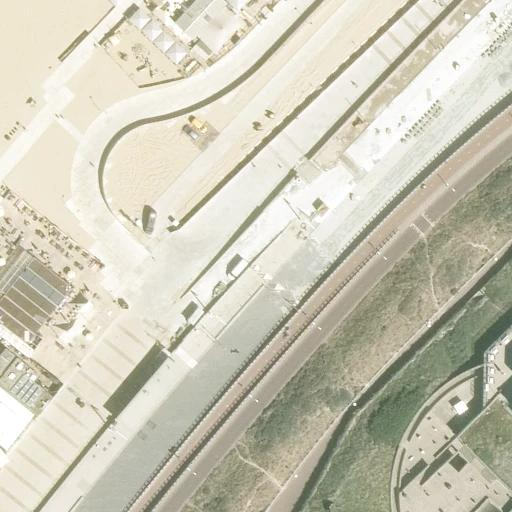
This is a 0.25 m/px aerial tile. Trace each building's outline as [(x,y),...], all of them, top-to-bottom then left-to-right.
[(463,32),(482,12),(469,0),(404,0),(335,74),(381,118),(463,32)] [(63,295),(19,352),(60,383),(103,326),(63,295)] [(409,422),(409,423),(402,436),(396,450),(392,464),(390,478),(389,481),(389,496),(389,504),(390,511),(511,511),(511,324),(482,354),(482,365),(481,415),(457,438),(424,403),(422,404),(414,416),(410,422),(409,422)] [(126,428),(161,387),(152,380),(150,378),(115,419),(117,420),(126,428)] [(0,461),(35,418),(0,390),(0,461)]
